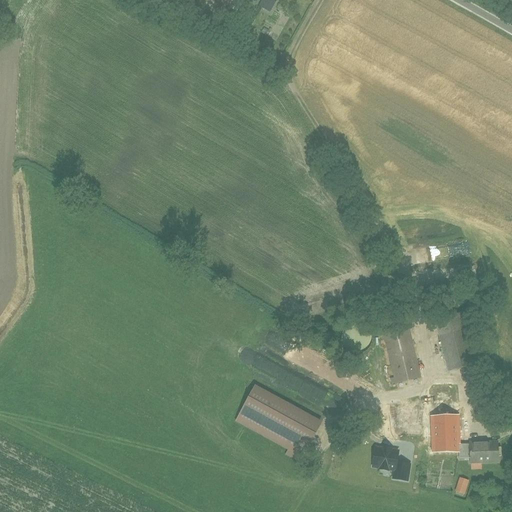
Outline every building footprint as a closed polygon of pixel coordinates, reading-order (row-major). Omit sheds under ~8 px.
[(271,0),(264,0),(261,8),(273,13),(277,3),(271,0)] [(461,313),(436,319),(447,368),(472,362),(461,313)] [(372,339),(372,336),(372,334),(371,330),(370,327),(367,324),(364,322),(362,321),(358,320),(355,320),(351,320),(349,321),(346,323),(344,325),(342,327),(341,330),(340,334),(340,337),(340,340),(341,342),(342,345),(345,348),(348,350),(351,352),(354,352),(357,352),(360,352),(363,351),(366,349),(368,347),(370,345),(371,342),(372,339)] [(405,327),(385,331),(395,383),(416,379),(405,327)] [(303,458),(322,422),(256,386),(237,422),(303,458)] [(424,416),(424,405),(381,407),(382,436),(430,435),(429,416),(424,416)] [(461,445),(460,416),(431,418),(432,453),(461,452),(461,458),(471,458),(471,463),(499,462),(498,443),(461,445)] [(373,468),(394,471),(393,479),(408,481),(410,464),(397,463),(399,451),(375,448),(373,468)] [(461,477),(456,491),(467,495),(471,480),(461,477)]
